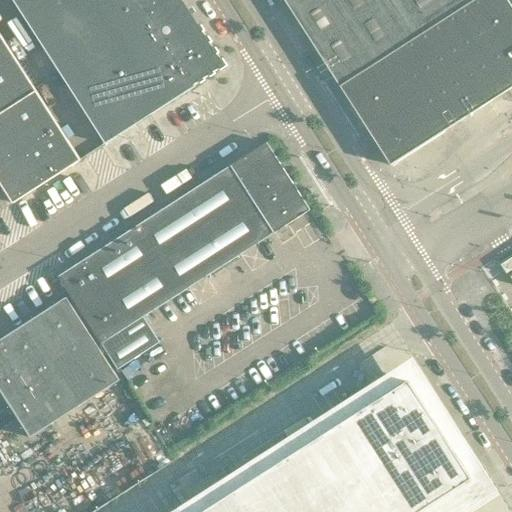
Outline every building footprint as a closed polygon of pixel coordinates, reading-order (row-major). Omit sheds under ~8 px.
[(12,0),(105,144),(195,86),(194,84),(199,81),(200,83),(205,80),(204,78),(209,74),(210,76),(215,73),(214,71),(219,68),(220,70),(227,65),(222,58),(220,59),(217,54),(219,52),(215,47),(213,48),(210,42),(212,41),(208,36),(206,37),(202,31),(204,30),(201,25),(199,26),(182,0),(12,0)] [(284,0),(341,87),(372,67),(476,0),(284,0)] [(476,0),(372,67),(341,87),(391,166),(511,88),(511,7),(507,0),(476,0)] [(80,160),(0,34),(0,182),(13,203),(80,160)] [(123,330),(310,210),(267,143),(59,276),(59,275),(58,276),(102,345),(103,344),(103,343),(123,330)] [(1,340),(0,340),(0,389),(30,437),(120,380),(67,297),(1,340)] [(127,337),(123,330),(103,343),(103,344),(102,345),(118,369),(161,342),(149,324),(127,337)] [(409,382),(205,511),(417,511),(470,478),(409,382)]
